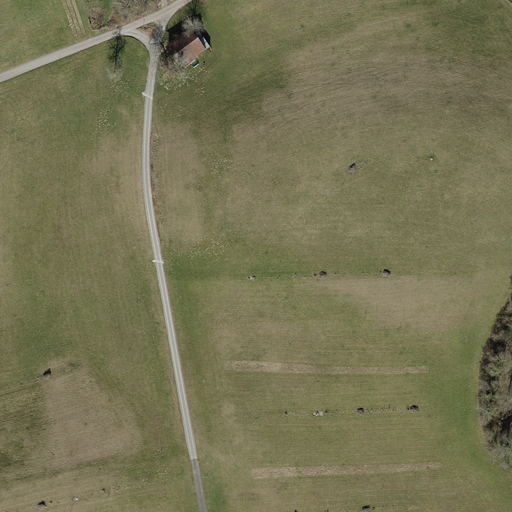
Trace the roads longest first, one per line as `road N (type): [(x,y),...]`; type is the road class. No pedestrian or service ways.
road 1 (track): [(164,11),(145,168),(204,511)]
road 2 (unclassified): [(185,0),(0,76)]
